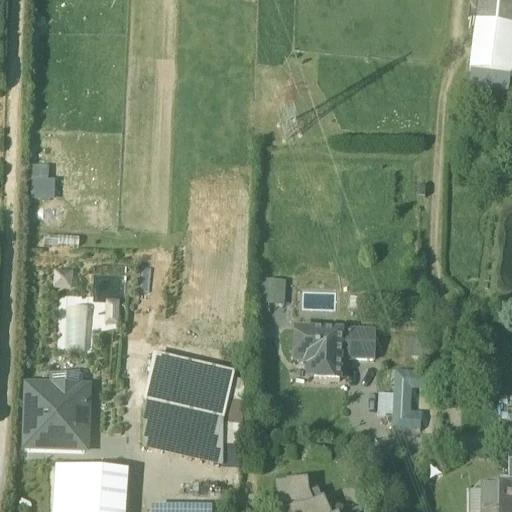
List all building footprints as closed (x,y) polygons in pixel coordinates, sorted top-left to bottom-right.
[(511,53),(511,0),(478,0),(469,73),(509,78),(511,53)] [(52,201),(53,167),(32,167),(32,201),(52,201)] [(55,290),(72,290),(72,274),(56,274),(55,290)] [(262,305),(285,305),(286,282),(263,281),(262,305)] [(120,322),(119,303),(105,304),(106,323),(120,322)] [(340,335),(295,334),(294,360),(306,360),(313,368),(313,383),(339,384),(340,362),(341,336),(340,335)] [(375,335),(340,334),(340,335),(341,336),(340,362),(374,363),(375,335)] [(233,381),(152,362),(143,408),(223,426),(233,381)] [(427,375),(397,373),(394,431),(420,432),(420,415),(411,414),(412,390),(426,391),(427,375)] [(52,380),(52,390),(79,390),(79,380),(52,380)] [(87,431),(88,391),(79,390),(52,390),(26,389),(25,429),(26,429),(85,431),(87,431)] [(223,426),(143,408),(146,452),(224,471),(223,426)] [(85,431),(26,429),(26,454),(84,455),(85,431)] [(327,511),(323,501),(312,506),(308,497),(307,483),(285,485),(285,486),(274,487),(276,511),(327,511)] [(511,511),(511,490),(480,490),(479,511),(511,511)]
